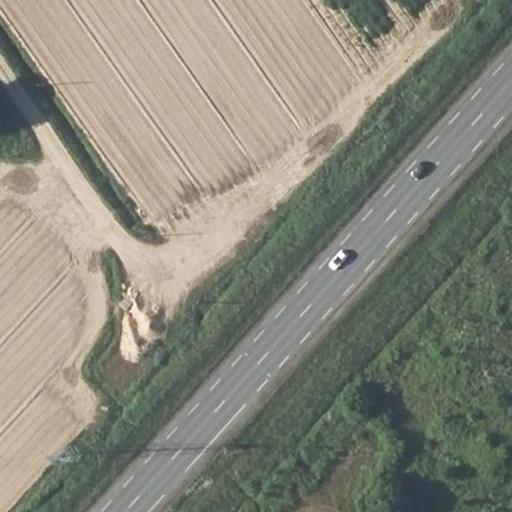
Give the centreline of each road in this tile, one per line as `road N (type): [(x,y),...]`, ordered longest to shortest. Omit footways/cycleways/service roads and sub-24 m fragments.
road 1 (secondary): [(121,511),(511,78)]
road 2 (unclassified): [(0,69),(138,264)]
